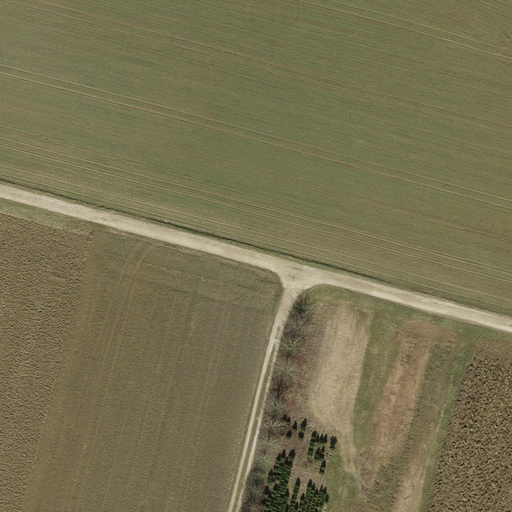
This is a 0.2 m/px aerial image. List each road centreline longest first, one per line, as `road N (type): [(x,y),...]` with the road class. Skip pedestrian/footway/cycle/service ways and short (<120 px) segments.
road 1 (track): [(0,193),(511,328)]
road 2 (track): [(235,511),(299,271)]
